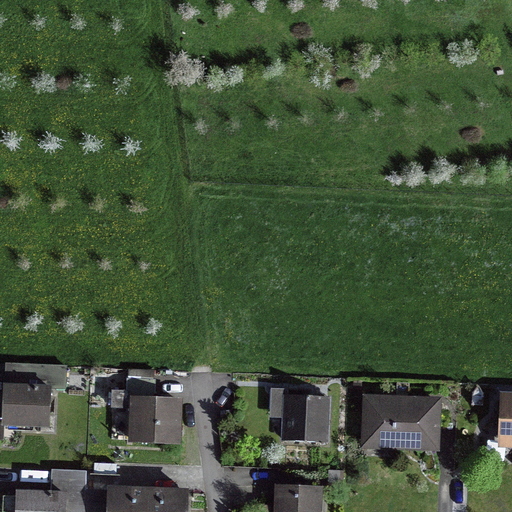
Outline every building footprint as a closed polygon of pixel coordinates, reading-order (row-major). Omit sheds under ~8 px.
[(66,390),(67,366),(6,364),(5,386),(3,386),(3,393),(0,392),(0,441),(4,442),(4,429),(50,431),(51,390),(66,390)] [(128,445),(181,447),(182,401),(155,400),(156,380),(155,380),(155,370),(128,369),(128,379),(127,379),(126,392),(111,392),(111,410),(129,410),(128,445)] [(328,444),(330,397),(288,395),(288,389),(270,389),(269,419),(282,419),(281,442),(328,444)] [(511,393),(501,393),(498,449),(511,449),(511,393)] [(360,450),(440,453),(442,398),(362,395),(360,450)] [(138,491),(86,489),(87,471),(59,470),(58,494),(50,493),(15,492),(14,511),(185,511),(187,492),(158,491),(138,491)] [(342,491),(343,471),(329,471),(328,490),(342,491)] [(322,511),(323,488),(275,487),(274,506),(262,506),(261,511),(322,511)]
